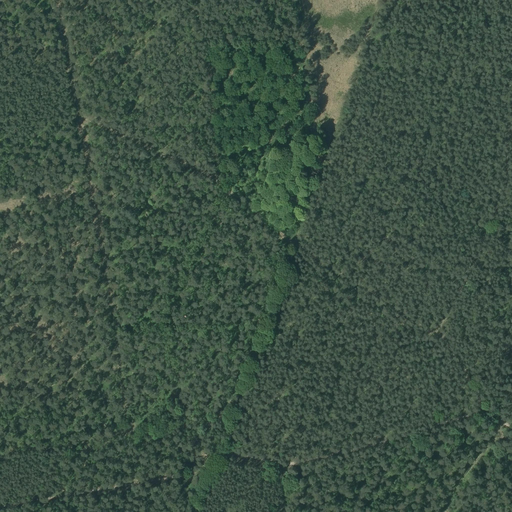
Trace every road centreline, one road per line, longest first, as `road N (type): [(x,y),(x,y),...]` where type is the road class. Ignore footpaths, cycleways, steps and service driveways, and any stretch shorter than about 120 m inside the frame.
road 1 (track): [(55,0),(74,115),(217,180),(297,246),(443,339),(492,417)]
road 2 (track): [(0,507),(196,474),(235,455),(283,464),(320,459),(474,414),(492,417)]
